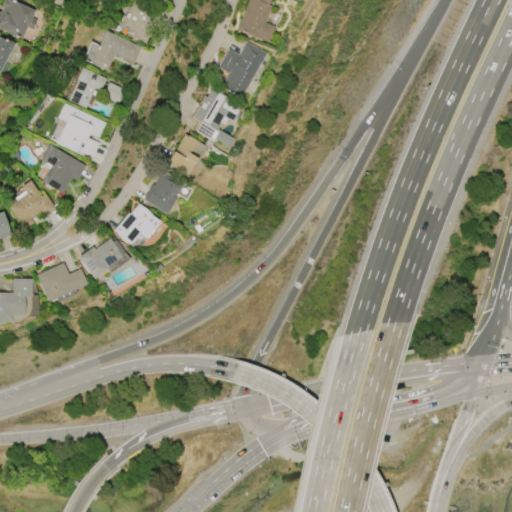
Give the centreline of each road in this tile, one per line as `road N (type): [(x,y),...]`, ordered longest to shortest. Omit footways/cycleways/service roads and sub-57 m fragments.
road 1 (motorway): [(444,0),(287,238),(247,283),(184,327),(3,410)]
road 2 (motorway): [(445,0),(247,383)]
road 3 (motorway): [(490,0),(407,188),(357,333)]
road 4 (residential): [(19,259),(79,237),(128,190),(207,56),(229,0)]
road 5 (motorway): [(393,326),(455,153),(511,30)]
road 6 (residential): [(180,0),(91,193),(61,229),(19,259)]
road 7 (primary): [(481,363),(242,405)]
road 8 (motorway): [(382,511),(362,468),(319,418),(263,382),(211,367)]
road 9 (motorway): [(211,367),(117,371),(3,410)]
road 10 (motorway): [(346,511),(393,326)]
road 11 (motorway): [(357,333),(312,511)]
road 12 (primary): [(226,408),(50,436)]
road 13 (primary): [(320,430),(472,394)]
road 14 (primary): [(191,511),(255,456),(320,430)]
road 15 (motorway): [(226,408),(151,436),(108,464)]
